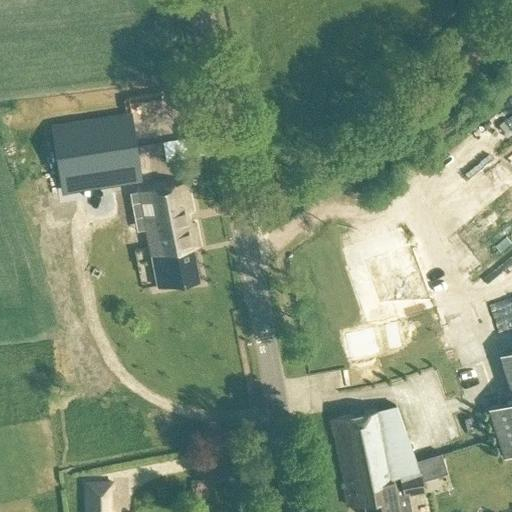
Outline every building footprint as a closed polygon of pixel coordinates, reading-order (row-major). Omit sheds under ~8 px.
[(132,113),(51,125),(61,192),(142,180),(132,113)] [(142,188),(146,209),(150,229),(147,230),(157,286),(199,280),(192,246),(198,245),(184,179),(142,188)] [(449,275),(435,237),(367,263),(377,288),(403,285),(400,279),(417,272),(422,285),(449,275)] [(511,400),(487,409),(502,456),(511,453),(511,350),(508,351),(511,363),(511,400)] [(385,407),(330,417),(347,504),(363,501),(363,502),(365,511),(397,511),(398,510),(409,508),(407,493),(424,490),(423,486),(421,479),(446,471),(441,452),(415,460),(396,405),(385,407)] [(83,477),(83,511),(114,511),(114,506),(111,506),(111,487),(114,487),(113,476),(83,477)]
